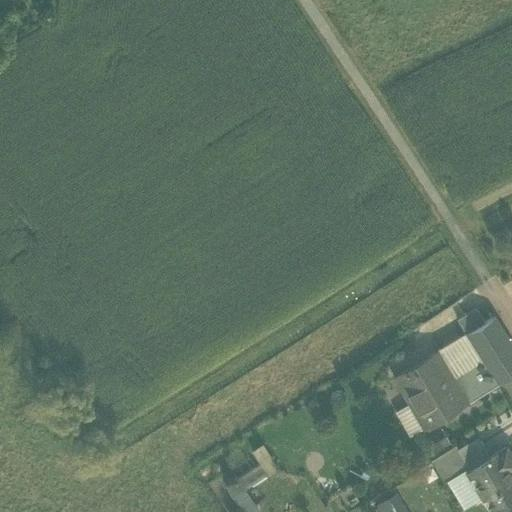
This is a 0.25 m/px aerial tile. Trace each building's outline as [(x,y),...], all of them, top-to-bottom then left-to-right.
[(477,310),(474,308),(457,318),(465,332),(484,321),(477,310)] [(484,321),(465,332),(482,359),(483,359),(497,381),(511,371),(511,344),(494,315),(484,321)] [(482,359),(465,332),(437,348),(453,376),(482,359)] [(482,359),(453,376),(437,348),(436,349),(393,375),(423,427),(497,382),(497,381),(483,359),(482,359)] [(446,436),(428,447),(434,456),(452,445),(446,436)] [(434,456),(430,459),(443,480),(467,465),(455,443),(452,445),(434,456)] [(277,466),(263,444),(252,450),(259,462),(266,473),(267,473),(277,466)] [(511,461),(503,448),(467,471),(475,485),(469,489),(476,499),(482,495),(491,510),(511,496),(511,479),(506,470),(511,466),(511,461)] [(259,462),(224,485),(231,496),(266,473),(259,462)] [(402,511),(394,494),(381,499),(386,511),(402,511)]
